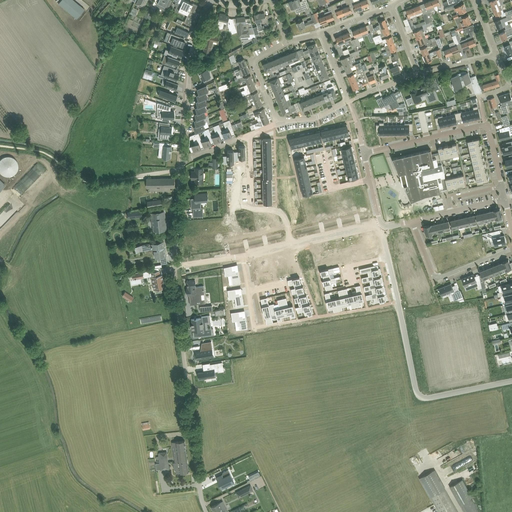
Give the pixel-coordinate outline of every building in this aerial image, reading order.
[(60,0),(58,3),(62,6),(77,19),(84,9),(73,0),(60,0)] [(158,0),(155,6),(167,12),(172,1),(170,0),(158,0)] [(173,0),(176,2),(174,5),(177,6),(175,11),(178,12),(179,10),(188,14),(184,23),(194,27),(198,19),(197,19),(199,14),(196,12),(196,11),(195,10),(198,5),(193,3),(192,4),(183,0),(173,0)] [(307,2),(306,0),(302,0),(303,0),(300,1),(299,0),(293,0),(289,2),(291,9),(293,11),(302,7),(303,10),(308,8),(306,2),(307,2)] [(354,4),(354,5),(356,10),(363,7),(361,1),(360,2),(359,0),(356,1),(357,3),(354,4)] [(431,0),(425,3),(428,11),(430,10),(431,11),(435,9),(433,6),(431,0)] [(438,0),(432,0),(431,0),(433,6),(437,5),(438,8),(441,7),(440,4),(438,0)] [(493,0),(490,1),(493,8),(501,5),(504,4),(502,0),(493,0)] [(336,4),(332,5),(332,6),(334,11),(336,10),(338,17),(345,14),(343,8),(340,10),(339,8),(337,8),(336,4)] [(458,6),(454,7),(456,11),(457,14),(460,13),(467,11),(464,4),(458,6)] [(420,5),(413,8),(416,16),(423,13),(420,5)] [(501,5),(493,8),(496,15),(500,13),(502,17),(506,15),(505,12),(504,12),(503,9),(501,5)] [(324,13),(325,15),(328,21),(334,18),(333,14),(332,13),(332,12),(334,11),(332,6),(328,8),(329,11),(324,13)] [(347,7),(343,8),(345,14),(352,12),(349,6),(347,7)] [(416,16),(413,8),(406,10),(409,16),(406,17),(411,29),(416,27),(415,24),(413,25),(411,20),(410,18),(416,16)] [(499,20),(495,22),(497,28),(504,26),(506,29),(508,28),(511,27),(510,23),(508,24),(507,21),(511,19),(511,16),(511,15),(511,12),(511,13),(506,15),(507,17),(501,19),(499,20)] [(218,21),(217,22),(219,29),(225,27),(224,24),(227,23),(231,24),(231,25),(230,28),(232,30),(234,35),(238,34),(233,19),(231,20),(228,19),(229,17),(224,15),(224,14),(220,13),(218,21)] [(257,26),(253,27),(255,34),(255,35),(260,34),(259,31),(265,29),(264,26),(262,26),(260,22),(266,20),(264,13),(259,14),(254,15),(255,16),(254,16),(256,23),(257,26)] [(317,13),(314,14),(317,22),(320,21),(321,24),(328,21),(325,15),(323,16),(323,17),(319,18),(317,13)] [(419,23),(420,26),(422,25),(429,22),(426,13),(422,15),(425,21),(419,23)] [(297,23),(297,24),(296,24),(298,27),(298,26),(300,29),(303,28),(304,29),(306,28),(305,27),(312,25),(317,22),(314,14),(313,14),(311,15),(312,19),(308,21),(308,22),(304,23),(303,20),(297,23)] [(459,17),(455,19),(457,23),(459,22),(460,26),(456,28),(457,31),(463,29),(462,26),(471,22),(468,15),(463,18),(462,16),(459,17)] [(255,34),(253,27),(252,24),(251,24),(252,25),(249,25),(248,23),(245,24),(245,22),(245,17),(237,18),(238,25),(239,31),(240,30),(241,36),(250,35),(249,34),(255,34)] [(171,19),(166,29),(171,30),(173,27),(177,28),(175,32),(187,36),(190,31),(189,31),(185,29),(186,26),(182,24),(177,22),(171,19)] [(368,25),(370,30),(371,32),(380,29),(388,26),(387,26),(388,25),(387,23),(386,23),(385,19),(378,22),(379,25),(377,26),(373,28),(372,24),(368,25)] [(414,32),(417,39),(425,35),(424,31),(424,30),(428,29),(427,27),(431,25),(430,25),(431,24),(433,24),(434,23),(433,21),(429,22),(422,25),(423,28),(414,32)] [(463,29),(465,34),(469,32),(470,36),(466,38),(468,41),(470,47),(476,44),(472,33),(474,33),(473,31),(475,30),(473,25),(463,29)] [(366,26),(360,28),(362,34),(368,31),(368,30),(366,26)] [(373,37),(374,41),(382,38),(381,36),(384,34),(384,35),(390,33),(388,26),(380,29),(381,33),(379,33),(380,35),(373,37)] [(509,30),(499,34),(502,41),(507,39),(508,38),(511,37),(509,33),(511,31),(511,26),(511,27),(508,28),(509,30)] [(356,38),(354,39),(357,47),(361,45),(358,39),(363,37),(363,36),(362,34),(360,28),(353,31),(355,37),(356,36),(356,38)] [(349,32),(343,35),(346,43),(347,46),(352,44),(353,48),(357,47),(354,39),(352,40),(351,38),(349,32)] [(171,33),(168,41),(171,42),(172,43),(183,47),(185,42),(185,41),(184,41),(180,39),(180,37),(171,33)] [(204,51),(209,52),(210,52),(213,40),(218,41),(219,36),(208,33),(206,40),(207,40),(205,45),(204,51)] [(346,43),(343,35),(336,38),(339,45),(346,43)] [(425,35),(417,39),(419,45),(425,43),(425,45),(427,44),(429,43),(436,41),(436,39),(435,37),(428,39),(427,37),(426,38),(425,35)] [(451,48),(453,54),(459,51),(457,45),(457,44),(459,43),(455,35),(452,36),(454,41),(449,43),(451,48)] [(382,38),(374,41),(376,44),(383,41),(383,43),(387,41),(389,45),(385,46),(394,43),(392,36),(386,38),(386,39),(383,40),(382,38)] [(464,42),(461,44),(463,49),(470,47),(468,41),(466,38),(465,39),(464,40),(464,41),(464,42)] [(306,50),(308,53),(318,49),(316,43),(308,46),(309,49),(306,50)] [(382,53),(384,58),(391,55),(390,52),(397,49),(394,43),(385,46),(386,50),(387,51),(382,53)] [(166,49),(164,54),(166,54),(173,57),(174,54),(177,55),(181,57),(184,51),(172,46),(170,51),(166,49)] [(421,49),(423,55),(429,53),(426,47),(421,49)] [(444,50),(444,51),(446,56),(453,54),(451,48),(444,50)] [(318,49),(308,53),(309,56),(311,55),(312,58),(320,55),(318,49)] [(442,55),(439,49),(433,51),(434,54),(437,53),(438,57),(442,55)] [(293,52),(291,53),(294,61),(300,58),(298,51),(297,51),(296,51),(296,50),(293,51),(293,52)] [(341,59),(344,66),(352,63),(350,59),(352,59),(351,57),(360,54),(358,50),(349,54),(351,56),(347,58),(347,57),(341,59)] [(286,55),(289,63),(294,61),(291,53),(289,54),(288,53),(286,54),(286,55)] [(429,53),(423,55),(423,56),(422,56),(423,59),(425,59),(426,62),(428,61),(429,63),(432,61),(429,53)] [(166,55),(163,63),(165,64),(174,67),(175,64),(178,65),(180,60),(173,57),(166,54),(165,55),(166,55)] [(229,57),(231,61),(232,64),(234,63),(236,66),(240,64),(241,67),(247,65),(244,59),(238,61),(239,61),(237,62),(234,54),(229,57)] [(286,55),(280,58),(283,65),(289,63),(286,55)] [(312,62),(312,64),(322,60),(320,55),(312,58),(314,61),(312,62)] [(280,58),(275,60),(278,67),(283,65),(280,58)] [(275,60),(269,62),(272,70),(278,67),(275,60)] [(322,60),(312,64),(315,70),(325,66),(322,60)] [(352,63),(344,66),(346,72),(356,69),(357,71),(363,68),(362,65),(361,66),(361,65),(367,63),(367,60),(353,66),(352,63)] [(394,66),(391,68),(392,69),(393,74),(401,71),(396,61),(393,62),(394,66)] [(272,70),(269,62),(263,64),(266,72),(269,71),(271,76),(269,77),(270,80),(275,78),(274,75),(272,70)] [(164,65),(163,71),(166,72),(165,76),(174,79),(177,80),(179,74),(175,73),(175,72),(172,71),(173,68),(164,65)] [(211,70),(209,65),(201,69),(202,72),(199,73),(202,80),(203,80),(204,82),(212,79),(208,71),(211,70)] [(247,65),(241,67),(234,70),(238,78),(243,76),(242,75),(244,74),(245,74),(249,72),(247,65)] [(380,71),(383,78),(390,75),(388,71),(385,65),(379,68),(380,71)] [(325,66),(315,70),(316,72),(317,75),(319,74),(327,71),(325,66)] [(363,68),(357,71),(358,74),(360,73),(363,78),(366,77),(363,72),(364,71),(363,68)] [(371,73),(367,75),(370,83),(376,80),(375,78),(376,77),(374,73),(377,72),(375,68),(370,71),(371,73)] [(327,71),(319,74),(321,80),(329,77),(327,71)] [(457,75),(451,78),(453,83),(452,84),(452,86),(453,89),(455,88),(471,82),(473,87),(473,88),(475,94),(482,92),(477,79),(475,76),(470,78),(468,73),(466,74),(464,74),(464,73),(464,72),(463,72),(461,73),(460,73),(458,74),(457,75)] [(159,74),(158,77),(164,79),(163,80),(167,81),(165,86),(176,90),(178,84),(173,82),(174,79),(165,76),(159,74)] [(348,76),(351,83),(359,80),(357,76),(355,77),(354,74),(348,76)] [(243,76),(238,78),(240,83),(246,80),(248,84),(253,82),(251,75),(245,77),(243,78),(243,76)] [(270,81),(272,87),(281,83),(279,78),(270,81)] [(359,80),(351,83),(353,89),(363,86),(362,83),(360,84),(359,80)] [(498,81),(497,81),(483,85),(484,90),(499,85),(498,81)] [(242,91),(242,93),(243,95),(249,93),(251,92),(250,91),(256,88),(253,82),(248,84),(249,88),(242,91)] [(281,83),(272,87),(275,92),(282,89),(281,87),(283,86),(281,83)] [(199,94),(197,95),(209,90),(207,85),(197,89),(199,94)] [(333,86),(328,88),(329,91),(332,99),(337,97),(333,86)] [(413,93),(411,94),(414,102),(421,99),(420,96),(426,94),(429,102),(437,99),(434,90),(433,90),(434,91),(430,92),(430,93),(429,93),(426,86),(418,89),(417,88),(412,90),(413,93)] [(325,93),(323,94),(326,101),(332,99),(329,91),(328,88),(324,90),(325,93)] [(282,89),(275,92),(277,98),(284,95),(282,89)] [(178,95),(162,90),(160,96),(176,101),(178,95)] [(199,100),(196,101),(196,102),(208,97),(206,92),(209,90),(197,95),(199,100)] [(381,97),(377,99),(382,108),(385,106),(385,107),(385,108),(386,108),(386,109),(391,109),(395,108),(396,108),(398,112),(399,112),(404,112),(407,110),(405,103),(399,105),(396,99),(397,99),(402,96),(400,90),(394,94),(394,93),(390,95),(391,95),(389,96),(389,97),(388,97),(387,97),(386,98),(385,98),(384,99),(383,100),(381,97)] [(249,93),(243,95),(245,98),(248,97),(250,102),(254,100),(254,101),(260,98),(257,92),(250,95),(249,93)] [(322,92),(317,94),(320,103),(326,101),(323,94),(322,92)] [(511,102),(511,99),(510,93),(499,96),(502,105),(500,106),(503,114),(508,112),(506,105),(511,102)] [(317,96),(312,98),(315,106),(320,103),(317,94),(316,94),(317,96)] [(284,95),(277,98),(279,104),(287,101),(287,100),(288,100),(287,97),(286,98),(284,95)] [(198,107),(196,108),(208,103),(206,98),(208,97),(196,102),(198,107)] [(487,100),(489,104),(491,111),(495,110),(494,107),(497,106),(494,97),(487,100)] [(249,112),(254,110),(254,111),(258,109),(257,107),(263,105),(260,98),(254,101),(256,104),(252,106),(252,107),(247,109),(249,112)] [(312,98),(306,101),(309,108),(315,106),(312,98)] [(287,101),(279,104),(281,109),(291,105),(289,100),(287,101)] [(309,108),(306,101),(300,103),(302,107),(303,110),(304,110),(309,108)] [(172,107),(159,102),(158,110),(162,110),(161,119),(160,119),(170,121),(171,119),(174,119),(175,111),(171,111),(172,107)] [(198,113),(195,114),(207,109),(205,104),(208,103),(196,108),(198,113)] [(291,105),(281,109),(284,115),(291,112),(290,109),(294,107),(293,104),(291,105)] [(254,110),(249,112),(246,114),(247,117),(250,116),(255,114),(255,115),(256,115),(257,119),(261,117),(267,115),(264,108),(259,110),(258,109),(254,111),(254,110)] [(197,119),(194,120),(206,115),(204,111),(207,109),(195,114),(197,119)] [(462,112),(458,113),(460,120),(463,119),(463,122),(468,121),(466,111),(462,112)] [(454,114),(451,115),(453,124),(457,123),(457,120),(460,120),(458,113),(454,113),(454,114)] [(197,125),(194,127),(206,122),(204,117),(207,116),(206,115),(194,120),(197,125)] [(267,115),(261,117),(257,119),(259,122),(253,124),(255,129),(264,125),(264,123),(269,121),(267,115)] [(438,117),(435,118),(436,125),(440,124),(440,127),(445,126),(443,117),(442,116),(438,117)] [(226,129),(222,131),(225,139),(235,135),(230,120),(223,122),(226,129)] [(172,134),(172,127),(170,127),(170,124),(159,122),(159,124),(160,124),(159,136),(162,136),(162,138),(168,139),(169,134),(172,134)] [(206,122),(194,127),(196,132),(205,128),(203,123),(206,122)] [(379,124),(376,125),(376,132),(379,132),(380,135),(384,134),(384,125),(384,123),(379,123),(379,124)] [(413,123),(405,123),(405,124),(405,134),(410,134),(409,131),(413,131),(413,123)] [(216,133),(211,135),(215,143),(225,139),(222,131),(219,124),(213,126),(216,133)] [(500,133),(499,133),(501,140),(510,138),(510,135),(509,132),(511,130),(511,124),(504,127),(501,128),(502,132),(500,133)] [(206,137),(201,139),(204,147),(215,143),(211,135),(209,128),(203,131),(206,137)] [(189,147),(190,139),(193,138),(196,144),(191,146),(194,151),(204,147),(201,139),(199,133),(190,136),(189,147)] [(479,138),(467,141),(469,147),(480,144),(479,142),(480,142),(479,138)] [(503,150),(502,150),(503,153),(504,153),(504,154),(511,151),(511,140),(508,142),(508,145),(502,147),(503,150)] [(160,141),(158,156),(170,158),(171,146),(164,146),(165,142),(160,141)] [(450,146),(453,157),(459,155),(456,144),(452,144),(453,145),(450,146)] [(480,144),(469,147),(470,153),(481,150),(481,149),(481,148),(480,144)] [(238,152),(234,152),(234,161),(238,161),(238,159),(246,158),(245,147),(244,147),(244,146),(239,146),(239,152),(238,152)] [(444,146),(444,147),(447,158),(453,157),(450,146),(448,146),(444,146)] [(447,158),(444,147),(442,148),(442,147),(438,148),(439,153),(441,160),(447,158)] [(223,156),(222,156),(222,163),(234,163),(234,161),(234,152),(234,151),(233,151),(233,150),(228,151),(228,156),(226,156),(223,156)] [(431,150),(392,158),(399,175),(402,174),(403,175),(402,176),(402,178),(403,177),(409,190),(408,190),(410,193),(411,197),(412,198),(413,198),(414,198),(418,196),(418,197),(421,195),(425,194),(426,193),(429,193),(435,191),(438,191),(447,188),(445,179),(445,177),(444,172),(443,169),(443,166),(442,164),(441,160),(439,153),(432,155),(431,150)] [(481,150),(470,153),(472,159),(482,157),(482,155),(483,154),(482,150),(481,150)] [(3,155),(0,162),(0,172),(14,177),(19,160),(3,155)] [(472,159),(473,165),(484,163),(483,161),(484,160),(483,156),(482,157),(472,159)] [(473,165),(475,171),(485,169),(485,167),(486,166),(485,162),(484,163),(473,165)] [(203,168),(195,168),(195,172),(192,172),(192,179),(195,179),(195,183),(203,183),(203,178),(204,178),(204,173),(203,173),(203,168)] [(475,171),(476,178),(487,175),(488,175),(487,171),(486,171),(485,169),(475,171)] [(466,186),(464,175),(457,176),(460,187),(462,186),(462,187),(466,186)] [(476,178),(477,184),(489,181),(488,177),(487,177),(487,175),(476,178)] [(451,177),(454,188),(454,189),(458,188),(458,187),(460,187),(457,176),(451,177)] [(445,179),(447,188),(448,191),(452,190),(452,189),(454,188),(451,177),(445,179)] [(164,178),(147,179),(147,184),(147,188),(150,188),(158,188),(158,191),(163,191),(163,183),(164,183),(164,178)] [(164,183),(163,183),(163,191),(163,193),(165,193),(165,188),(175,188),(175,178),(164,178),(164,183)] [(192,201),(191,201),(192,208),(191,208),(191,209),(193,209),(193,217),(204,216),(203,207),(201,207),(201,202),(201,201),(202,201),(202,199),(208,199),(208,192),(198,193),(199,194),(195,194),(195,198),(192,199),(192,201)] [(349,200),(344,201),(346,210),(351,209),(350,202),(353,201),(352,195),(348,196),(349,200)] [(355,195),(352,195),(353,201),(357,200),(359,209),(360,209),(364,208),(365,208),(362,197),(356,198),(355,195)] [(331,204),(326,205),(328,214),(334,213),(332,206),(335,205),(334,199),(331,200),(331,204)] [(337,199),(334,199),(335,205),(339,205),(340,212),(346,210),(344,201),(338,203),(337,199)] [(320,203),(316,204),(318,209),(321,209),(323,216),(328,214),(326,205),(321,207),(320,203)] [(314,208),(307,210),(309,217),(309,218),(310,220),(311,220),(315,219),(316,219),(314,210),(318,209),(316,204),(313,204),(314,208)] [(502,219),(500,209),(494,211),(496,218),(496,221),(502,219)] [(490,220),(488,212),(482,213),(484,223),(490,222),(490,220)] [(484,223),(482,213),(476,215),(478,224),(484,223)] [(263,216),(260,217),(261,223),(264,222),(266,231),(272,229),(273,229),(270,218),(270,219),(264,220),(263,216)] [(257,222),(251,223),(253,234),(255,233),(258,233),(258,232),(260,232),(258,224),(261,223),(260,217),(256,218),(257,222)] [(276,217),(270,218),(273,229),(278,228),(279,228),(278,224),(278,223),(277,223),(276,217)] [(167,229),(165,218),(152,219),(153,224),(154,224),(154,230),(155,230),(155,231),(160,230),(167,229)] [(238,225),(232,227),(234,237),(235,237),(240,236),(239,228),(242,227),(241,221),(237,222),(238,225)] [(244,221),(241,221),(242,227),(245,226),(247,235),(253,234),(251,223),(245,224),(244,221)] [(225,225),(222,226),(223,231),(226,231),(228,239),(229,239),(234,238),(234,237),(232,227),(226,228),(225,225)] [(432,233),(430,225),(424,227),(427,237),(433,235),(432,233)] [(495,231),(486,233),(487,239),(490,238),(490,241),(492,246),(495,245),(506,243),(507,242),(506,238),(505,239),(504,235),(496,236),(495,231)] [(369,236),(363,238),(365,247),(371,246),(373,253),(377,252),(374,241),(370,242),(369,236)] [(358,244),(355,245),(357,256),(361,255),(360,249),(365,247),(363,238),(357,239),(358,244)] [(166,256),(164,241),(151,243),(152,249),(157,248),(157,250),(154,250),(156,258),(166,256)] [(350,241),(344,242),(346,252),(352,251),(353,257),(357,256),(355,245),(351,246),(350,241)] [(339,249),(336,250),(338,261),(342,260),(341,253),(346,252),(344,242),(338,244),(339,249)] [(325,246),(325,247),(327,256),(333,255),(334,262),(338,261),(336,250),(332,251),(331,245),(325,247),(325,246)] [(317,254),(316,254),(316,255),(319,265),(323,264),(321,258),(327,256),(325,247),(320,248),(319,248),(320,253),(317,254)] [(286,256),(281,257),(284,267),(292,265),(294,271),(298,269),(294,259),(294,258),(293,259),(289,261),(287,256),(286,256)] [(277,264),(273,264),(276,276),(280,275),(278,268),(284,267),(281,257),(275,258),(277,264)] [(268,260),(262,261),(264,271),(270,270),(272,276),(276,276),(273,264),(269,265),(268,260)] [(511,261),(509,262),(508,260),(503,262),(506,270),(506,272),(511,269),(511,261)] [(258,268),(254,269),(256,280),(260,279),(259,272),(264,271),(262,261),(256,263),(258,268)] [(503,262),(497,265),(500,272),(506,270),(503,262)] [(374,265),(360,269),(361,273),(368,272),(369,276),(376,274),(377,274),(381,273),(380,268),(379,268),(375,269),(375,266),(374,265)] [(497,265),(491,267),(494,274),(500,272),(497,265)] [(232,266),(224,267),(225,276),(228,276),(231,275),(233,284),(241,283),(239,271),(236,272),(236,270),(233,271),(232,266)] [(339,266),(320,271),(322,276),(323,275),(324,280),(331,279),(331,278),(334,277),(333,273),(334,273),(334,270),(339,269),(339,266)] [(491,267),(486,269),(489,277),(494,274),(491,267)] [(489,277),(486,269),(480,271),(481,274),(479,275),(480,280),(482,288),(486,287),(484,280),(487,279),(486,278),(489,277)] [(160,271),(160,270),(151,272),(152,276),(152,277),(154,289),(154,290),(156,289),(156,293),(162,292),(162,288),(165,288),(165,287),(164,283),(164,279),(163,279),(162,275),(162,274),(160,275),(160,271)] [(369,276),(362,278),(363,282),(370,281),(371,285),(378,283),(384,282),(382,276),(377,278),(377,274),(376,274),(369,276)] [(480,280),(477,282),(473,274),(461,279),(465,287),(475,283),(476,286),(477,286),(478,289),(479,289),(482,288),(480,280)] [(324,280),(323,280),(324,285),(325,285),(326,290),(333,288),(332,283),(336,282),(336,279),(340,279),(339,276),(334,277),(331,278),(331,279),(324,280)] [(300,277),(288,280),(289,285),(294,284),(295,288),(302,286),(300,277)] [(188,288),(187,288),(188,295),(189,295),(195,294),(196,304),(202,303),(201,294),(204,293),(204,286),(196,287),(195,280),(187,281),(188,288)] [(503,291),(497,292),(498,294),(498,295),(498,297),(505,295),(511,293),(511,289),(511,282),(502,285),(503,291)] [(371,285),(364,286),(365,291),(369,290),(372,289),(373,293),(373,294),(380,292),(381,292),(385,291),(384,285),(379,286),(378,283),(371,285)] [(454,292),(453,291),(454,291),(451,283),(438,288),(442,296),(451,292),(451,293),(454,300),(457,299),(458,300),(464,298),(460,290),(454,292)] [(357,294),(353,295),(356,307),(360,306),(359,303),(359,302),(361,301),(361,302),(364,302),(360,285),(356,286),(357,294)] [(295,288),(291,289),(292,294),(294,293),(297,293),(298,297),(305,295),(303,286),(302,286),(295,288)] [(347,288),(342,289),(346,306),(349,305),(349,304),(350,304),(351,305),(351,308),(356,307),(353,295),(349,296),(347,288)] [(235,289),(228,290),(229,299),(235,298),(236,307),(244,305),(242,294),(240,295),(239,293),(236,294),(235,289)] [(340,298),(335,299),(338,311),(343,310),(342,307),(342,306),(343,305),(343,307),(346,306),(342,289),(338,290),(340,298)] [(329,292),(325,293),(329,310),(332,309),(331,308),(333,308),(333,309),(334,312),(338,311),(335,299),(331,300),(329,292)] [(369,294),(366,295),(367,300),(374,298),(375,303),(380,301),(380,303),(384,302),(384,300),(387,300),(386,294),(381,295),(381,292),(380,292),(373,294),(373,293),(369,294)] [(506,301),(502,302),(503,305),(507,304),(511,303),(511,300),(511,299),(511,293),(505,295),(506,301)] [(295,298),(294,298),(296,303),(298,302),(301,301),(302,306),(309,304),(306,295),(305,295),(298,297),(295,298)] [(267,297),(261,299),(263,309),(264,311),(275,309),(274,303),(269,304),(267,297)] [(286,298),(282,299),(286,316),(289,316),(289,315),(290,314),(291,315),(291,318),(296,317),(293,305),(288,306),(286,298)] [(275,309),(276,314),(278,321),(283,320),(282,317),(282,316),(283,316),(283,317),(286,316),(282,299),(277,300),(279,308),(275,309)] [(299,306),(296,307),(296,310),(297,310),(298,312),(304,310),(305,315),(308,315),(308,316),(312,315),(310,304),(309,304),(302,306),(299,306)] [(275,309),(264,311),(265,317),(267,324),(273,322),(272,315),(276,314),(275,309)] [(239,311),(231,312),(233,321),(235,321),(237,321),(238,326),(240,325),(240,329),(248,328),(246,317),(243,317),(243,316),(240,316),(239,311)] [(204,330),(203,322),(210,321),(209,317),(210,317),(210,316),(202,317),(202,318),(191,319),(192,324),(191,324),(192,329),(194,329),(194,331),(199,331),(199,337),(214,335),(214,334),(213,328),(204,330)] [(511,333),(511,322),(502,325),(503,330),(510,328),(511,334),(511,333)] [(201,351),(196,351),(197,360),(209,358),(208,354),(212,354),(212,350),(211,346),(212,346),(211,342),(211,341),(202,343),(203,351),(201,351)] [(204,371),(198,372),(199,380),(206,379),(207,381),(206,381),(207,381),(212,380),(211,378),(216,377),(215,371),(215,369),(219,368),(219,363),(210,364),(211,369),(204,370),(204,371)] [(175,459),(175,462),(180,462),(180,461),(187,461),(185,441),(172,442),(173,447),(176,446),(178,458),(175,459)] [(167,452),(158,453),(160,463),(168,462),(167,452)] [(180,462),(175,462),(177,473),(189,472),(187,461),(180,461),(180,462)] [(223,473),(216,477),(217,477),(220,482),(219,482),(220,484),(222,488),(234,483),(232,478),(228,471),(229,470),(223,473)] [(430,498),(431,497),(439,511),(457,511),(445,489),(446,489),(435,470),(419,478),(430,498)] [(463,479),(450,487),(463,511),(478,511),(474,503),(475,502),(463,479)] [(242,496),(253,491),(250,485),(240,490),(242,496)] [(228,511),(227,511),(225,505),(223,501),(211,506),(213,511),(228,511)]
